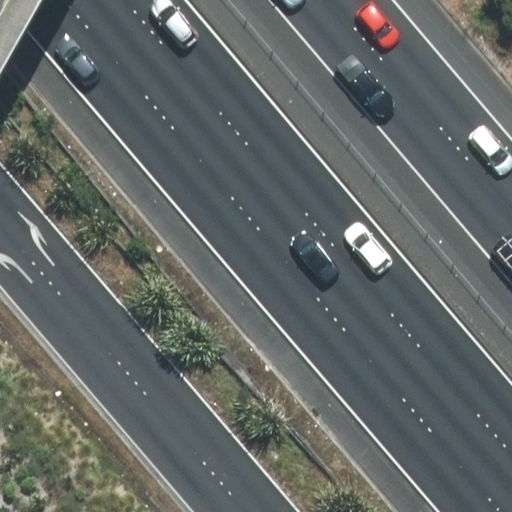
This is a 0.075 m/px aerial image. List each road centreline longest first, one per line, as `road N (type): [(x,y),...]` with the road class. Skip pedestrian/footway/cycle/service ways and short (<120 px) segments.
road 1 (motorway): [(511,446),(122,0)]
road 2 (motorway): [(266,511),(0,206)]
road 3 (motorway): [(334,0),(511,205)]
